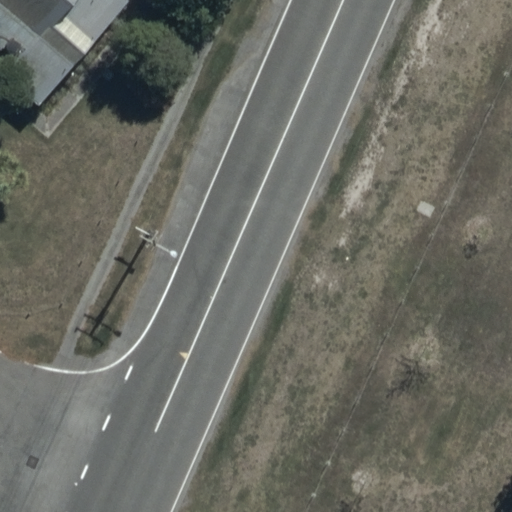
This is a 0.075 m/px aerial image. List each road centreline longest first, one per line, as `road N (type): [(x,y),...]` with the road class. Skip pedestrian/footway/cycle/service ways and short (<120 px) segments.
road 1 (tertiary): [(121,510),(342,0)]
road 2 (residential): [(121,510),(0,449)]
